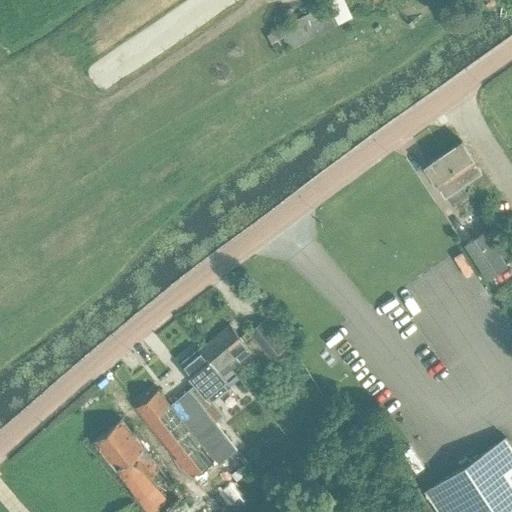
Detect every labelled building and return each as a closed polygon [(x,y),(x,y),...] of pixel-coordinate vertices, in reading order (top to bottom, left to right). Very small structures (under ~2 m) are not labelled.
[(277,55),(349,17),(340,0),(332,0),(266,35),(277,55)] [(453,15),(470,3),(467,0),(457,0),(447,7),(453,15)] [(462,140),(443,152),(463,182),(482,170),(462,140)] [(443,152),(425,164),(445,195),(463,182),(443,152)] [(487,276),(507,263),(484,230),(465,243),(487,276)] [(270,357),(284,345),(262,320),(249,331),(270,357)] [(229,325),(200,348),(216,369),(233,355),(238,361),(249,353),(244,346),(245,345),(229,325)] [(200,348),(180,364),(195,382),(187,389),(211,417),(215,422),(224,415),(212,400),(223,391),(230,386),(227,383),(218,371),(216,369),(200,348)] [(226,365),(218,371),(227,383),(235,376),(226,365)] [(157,389),(136,406),(212,499),(215,496),(228,511),(237,511),(249,502),(218,464),(217,462),(201,442),(219,427),(215,422),(211,417),(187,389),(169,404),(157,389)] [(159,511),(181,495),(119,418),(92,440),(150,511),(159,511)] [(511,511),(511,450),(503,438),(423,491),(436,511),(511,511)] [(327,482),(348,511),(375,511),(377,511),(369,499),(368,500),(358,485),(348,492),(337,476),(327,482)]
